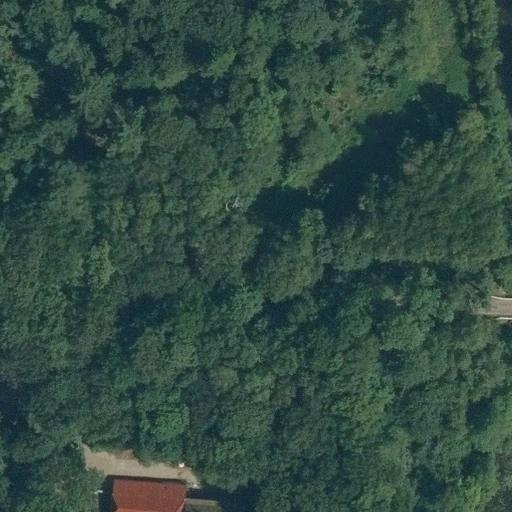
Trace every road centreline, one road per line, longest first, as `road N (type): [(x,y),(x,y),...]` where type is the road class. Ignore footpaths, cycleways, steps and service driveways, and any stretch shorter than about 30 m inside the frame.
road 1 (unclassified): [(0,414),(114,326),(203,282),(244,278),(380,303),(511,308)]
road 2 (track): [(286,0),(198,261),(203,282)]
